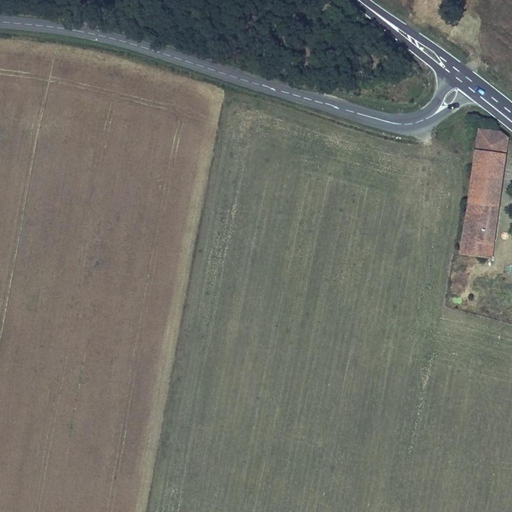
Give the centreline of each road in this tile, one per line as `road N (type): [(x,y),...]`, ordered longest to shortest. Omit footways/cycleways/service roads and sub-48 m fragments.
road 1 (tertiary): [(0,22),(111,38),(403,124),(441,109),(464,79)]
road 2 (secondary): [(363,0),(464,79)]
